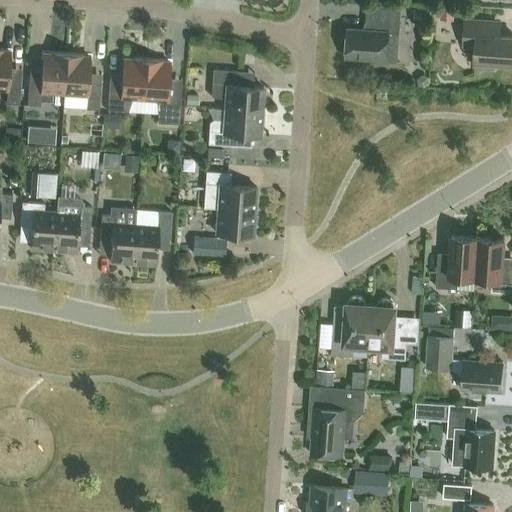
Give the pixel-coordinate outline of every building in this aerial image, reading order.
[(365,30),(348,28),(346,58),(372,60),(371,64),(387,65),(389,33),(400,34),(401,10),(367,7),(365,30)] [(414,8),(414,20),(430,21),(431,9),(414,8)] [(441,8),(440,20),(454,21),(454,8),(441,8)] [(493,63),(511,63),(511,37),(500,36),(501,22),(465,20),(463,45),(476,46),(474,67),(492,68),(493,63)] [(0,88),(7,89),(8,89),(9,76),(10,52),(3,51),(3,49),(0,48),(0,88)] [(64,93),(67,53),(51,52),(51,54),(43,54),(42,78),(29,77),(28,105),(40,106),(41,101),(52,101),(52,92),(64,93)] [(87,94),(88,94),(89,81),(90,57),(83,56),(83,54),(67,53),(64,93),(87,94)] [(144,98),(147,58),(131,57),(131,60),(123,59),(122,83),(109,82),(108,110),(128,111),(133,97),(144,98)] [(147,58),(144,98),(156,99),(158,113),(157,122),(178,124),(181,87),(169,86),(170,62),(163,62),(163,59),(147,58)] [(237,85),(238,71),(213,69),(211,97),(225,98),(224,108),(262,111),(264,87),(237,85)] [(422,74),(417,78),(418,85),(424,87),(430,83),(429,76),(422,74)] [(8,89),(7,89),(7,103),(19,104),(21,76),(9,76),(8,89)] [(88,94),(87,94),(86,109),(99,110),(101,82),(89,81),(88,94)] [(387,99),(388,90),(377,89),(377,98),(387,99)] [(186,94),(186,103),(199,104),(199,94),(186,94)] [(260,135),(262,111),(224,108),(224,119),(213,118),(209,122),(208,144),(233,146),(234,133),(260,135)] [(104,114),(103,127),(113,128),(114,127),(115,113),(104,113),(104,114)] [(4,126),(3,142),(18,143),(20,128),(4,126)] [(41,127),(29,126),(28,142),(40,143),(41,127)] [(167,139),(167,151),(179,152),(180,139),(167,139)] [(224,149),(209,149),(209,158),(224,158),(224,149)] [(125,154),(124,170),(137,171),(138,155),(125,154)] [(31,171),(30,195),(55,197),(56,173),(31,171)] [(217,208),(255,211),(257,187),(230,185),(231,173),(206,171),(203,207),(217,208)] [(9,176),(8,187),(16,187),(17,177),(9,176)] [(0,217),(11,218),(12,194),(0,193),(0,217)] [(56,211),(54,250),(76,252),(77,245),(78,230),(90,230),(92,206),(83,206),(84,200),(80,196),(58,195),(56,211)] [(54,250),(56,211),(44,210),(45,203),(22,202),(21,226),(33,226),(31,249),(54,250)] [(102,214),(100,237),(112,238),(111,255),(110,262),(133,263),(134,244),(136,224),(137,209),(125,208),(111,207),(110,215),(102,214)] [(253,235),(255,211),(217,208),(216,232),(253,235)] [(134,244),(133,263),(156,265),(157,249),(169,249),(172,211),(158,210),(157,226),(136,224),(134,244)] [(226,239),(195,236),(194,253),(225,256),(226,239)] [(475,278),(478,238),(451,236),(450,259),(438,258),(436,288),(457,289),(458,277),(475,278)] [(478,238),(475,278),(492,280),(492,292),(511,293),(511,263),(503,262),(505,240),(478,238)] [(368,346),(371,305),(366,305),(366,303),(364,299),(360,296),(354,296),(350,298),(348,300),(347,302),(347,304),(346,325),(334,324),(332,355),(354,356),(354,345),(368,346)] [(371,305),(368,346),(383,347),(383,358),(406,359),(408,329),(394,328),(395,306),(393,301),(389,298),(384,297),(382,298),(381,298),(380,299),(379,300),(378,302),(377,304),(376,305),(376,306),(371,305)] [(455,310),(454,326),(470,327),(471,311),(455,310)] [(511,313),(494,313),(493,327),(511,326),(511,313)] [(453,370),(455,337),(430,335),(427,368),(453,370)] [(464,360),(462,390),(501,392),(503,363),(464,360)] [(401,367),(400,377),(414,377),(415,367),(401,367)] [(318,370),(316,386),(331,388),(332,388),(333,371),(318,370)] [(314,407),(310,454),(343,456),(346,419),(355,420),(365,411),(367,390),(332,388),(331,388),(329,408),(314,407)] [(436,420),(437,404),(416,402),(415,419),(436,420)] [(477,406),(449,404),(447,438),(455,438),(454,463),(466,463),(465,465),(492,467),(494,431),(475,429),(477,406)] [(370,454),(369,468),(391,469),(392,455),(370,454)] [(410,462),(400,462),(399,472),(409,472),(410,462)] [(391,475),(357,473),(356,493),(389,495),(391,475)] [(473,486),(444,484),(443,497),(472,499),(473,486)] [(314,486),(311,511),(343,511),(345,489),(314,486)] [(466,511),(492,511),(493,505),(467,503),(466,511)]
